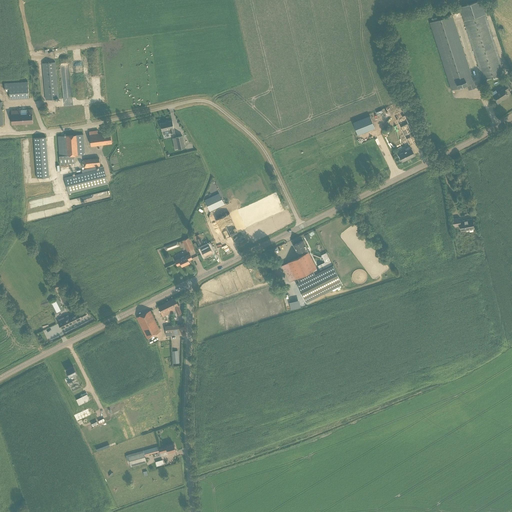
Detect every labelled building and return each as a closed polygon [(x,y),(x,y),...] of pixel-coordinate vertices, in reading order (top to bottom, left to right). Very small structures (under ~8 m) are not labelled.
[(482,79),(483,79),(499,74),(500,78),(505,76),(504,72),(497,48),(481,0),(459,8),(482,79)] [(429,23),(451,90),(467,85),(468,90),(475,88),(452,15),(429,23)] [(43,64),(45,95),(46,100),(58,99),(55,63),(43,64)] [(27,81),(4,83),(4,91),(9,91),(10,99),(29,98),(27,81)] [(492,95),(495,99),(497,103),(502,100),(501,99),(508,95),(505,91),(508,89),(509,90),(511,88),(508,81),(504,84),(506,87),(492,95)] [(390,109),(398,124),(406,120),(399,105),(390,109)] [(11,111),(11,119),(12,124),(33,123),(32,109),(26,109),(20,110),(11,111)] [(387,109),(376,114),(377,117),(389,111),(387,109)] [(369,116),(354,123),(359,134),(374,128),(369,116)] [(171,133),(175,132),(173,128),(174,128),(172,121),(166,122),(166,123),(160,124),(162,131),(170,129),(171,133)] [(112,143),(110,130),(104,131),(105,134),(98,135),(98,130),(89,132),(91,146),(112,143)] [(404,135),(407,141),(409,145),(417,142),(411,132),(404,135)] [(58,136),(58,141),(60,165),(74,164),(74,156),(83,155),(84,152),(83,134),(58,136)] [(178,149),(185,148),(182,136),(175,137),(178,149)] [(34,138),(34,143),(37,178),(49,177),(46,137),(34,138)] [(407,151),(403,153),(398,155),(399,156),(398,156),(399,159),(400,158),(402,162),(414,156),(411,149),(410,146),(406,148),(407,151)] [(99,165),(99,158),(84,160),(85,167),(99,165)] [(83,170),(84,173),(84,174),(65,178),(69,193),(107,184),(104,168),(103,168),(103,166),(99,167),(100,169),(96,170),(95,167),(83,170)] [(224,205),(219,193),(204,200),(209,211),(224,205)] [(29,207),(39,206),(38,199),(28,201),(29,207)] [(219,219),(212,222),(211,222),(219,240),(246,228),(238,210),(233,212),(229,205),(216,211),(219,219)] [(205,221),(203,216),(194,220),(196,225),(205,221)] [(452,219),(453,224),(453,227),(460,226),(460,231),(474,229),(472,219),(460,221),(459,218),(452,219)] [(193,236),(195,240),(196,239),(198,244),(202,242),(198,234),(193,236)] [(194,248),(189,237),(182,241),(187,251),(194,248)] [(282,266),(284,270),(290,282),(297,278),(299,282),(314,274),(313,271),(317,269),(303,241),(294,245),(299,257),(282,266)] [(201,249),(202,251),(204,256),(212,252),(209,245),(201,249)] [(181,264),(182,266),(189,263),(188,261),(192,259),(190,254),(186,255),(186,256),(185,257),(184,256),(180,258),(180,259),(179,260),(179,259),(175,261),(177,266),(181,264)] [(270,268),(276,279),(281,277),(275,265),(270,268)] [(314,274),(299,282),(296,283),(306,302),(342,284),(333,265),(314,274)] [(66,293),(60,296),(65,306),(71,303),(66,293)] [(175,299),(167,302),(172,312),(175,311),(177,315),(181,313),(175,299)] [(167,302),(158,306),(163,316),(172,312),(167,302)] [(160,331),(150,310),(137,317),(147,338),(153,335),(160,331)] [(61,329),(82,319),(79,313),(59,323),(61,329)] [(180,325),(171,326),(173,335),(181,334),(180,325)] [(77,375),(73,366),(66,370),(71,381),(67,382),(72,392),(81,387),(76,378),(77,378),(76,376),(77,375)] [(113,438),(108,428),(88,438),(93,448),(113,438)] [(158,447),(127,456),(130,467),(146,462),(144,456),(159,451),(160,454),(160,453),(161,455),(168,453),(175,451),(174,444),(159,449),(158,447)]
